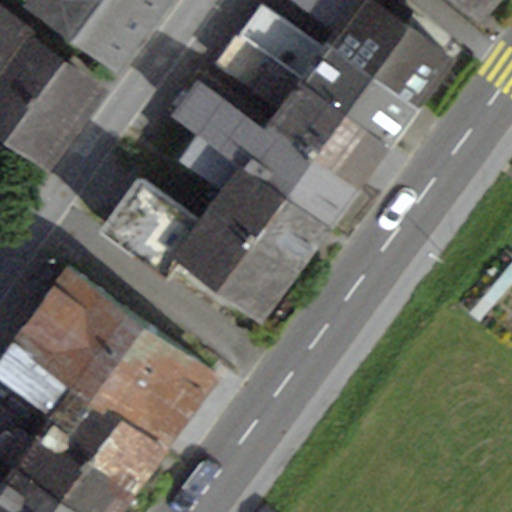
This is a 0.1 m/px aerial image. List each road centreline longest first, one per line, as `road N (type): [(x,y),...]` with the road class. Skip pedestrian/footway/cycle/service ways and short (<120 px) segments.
road 1 (primary): [(511,73),(284,381)]
road 2 (residential): [(49,211),(284,381)]
road 3 (residential): [(204,0),(49,211)]
road 4 (primary): [(284,381),(188,511)]
